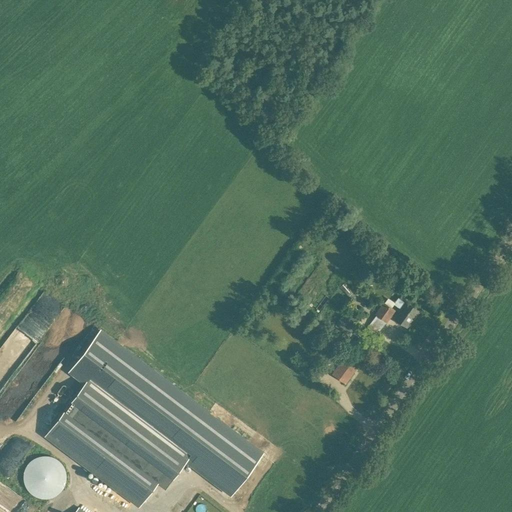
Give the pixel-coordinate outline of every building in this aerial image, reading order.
[(358,297),(351,289),(346,293),(353,301),(358,297)] [(394,317),(399,320),(407,326),(418,310),(407,302),(410,298),(403,293),(400,298),(405,302),(394,317)] [(395,310),(384,302),(375,314),(386,323),(395,310)] [(319,341),(334,351),(342,341),(333,334),(331,335),(325,331),(319,341)] [(363,359),(355,353),(350,350),(332,374),(345,383),(363,359)] [(192,452),(91,375),(45,436),(139,507),(157,482),(165,488),(192,452)] [(325,394),(320,391),(303,415),(316,424),(333,400),(325,394)] [(48,498),(58,494),(64,487),(66,478),(63,465),(52,456),(38,456),(29,461),(24,469),(23,479),(27,488),(32,494),(40,497),(48,498)]
